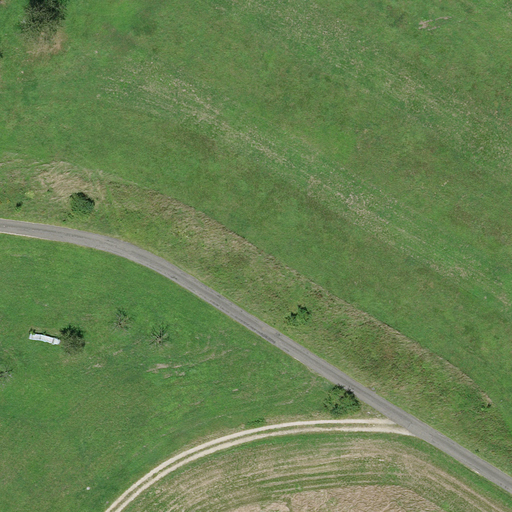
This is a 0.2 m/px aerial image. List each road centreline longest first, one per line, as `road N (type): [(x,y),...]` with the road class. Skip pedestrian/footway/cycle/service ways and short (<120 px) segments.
road 1 (track): [(511,488),(157,263),(73,237),(0,227)]
road 2 (track): [(413,428),(272,431),(202,450),(152,477),(114,511)]
